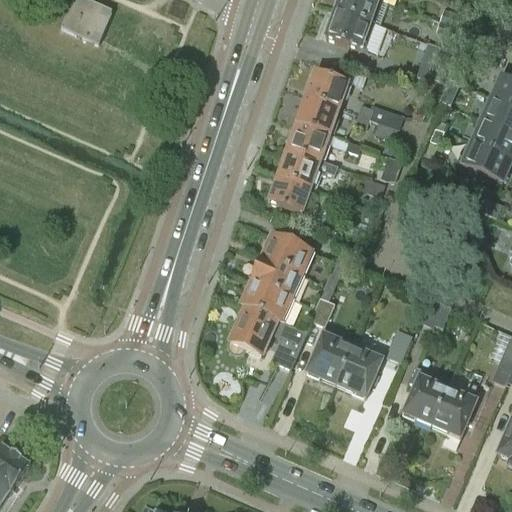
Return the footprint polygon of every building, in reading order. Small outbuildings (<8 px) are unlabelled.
[(89,6),(76,0),(74,0),(61,32),(74,38),(98,49),(112,19),(110,18),(112,15),(90,5),(89,6)] [(386,9),(381,7),(360,0),(338,0),(332,17),(373,31),(378,32),(386,9)] [(440,24),(454,29),(457,18),(444,13),(440,24)] [(364,55),(373,31),(332,17),(323,43),(347,51),(347,49),(364,55)] [(436,37),(450,42),(453,30),(440,25),(436,37)] [(511,28),(497,37),(505,49),(511,44),(511,28)] [(421,67),(442,75),(445,76),(450,56),(445,54),(427,48),(421,67)] [(491,103),(511,112),(511,74),(508,73),(504,82),(501,80),(491,102),(491,103)] [(304,103),(338,115),(348,86),(314,74),(304,103)] [(434,90),(423,89),(422,103),(433,104),(434,90)] [(481,125),(511,138),(511,112),(491,103),(491,102),(487,101),(477,124),(481,126),(481,125)] [(329,142),(329,139),(338,115),(304,103),(295,130),(329,142)] [(399,135),(404,121),(371,109),(370,113),(373,114),(370,124),(378,127),(399,135)] [(361,110),(357,120),(370,124),(373,114),(370,113),(361,110)] [(367,133),(370,124),(357,120),(354,128),(367,133)] [(436,123),(433,130),(443,134),(446,127),(436,123)] [(471,148),(511,165),(511,163),(511,138),(481,125),(481,126),(472,146),(471,148)] [(345,155),(348,146),(329,139),(329,142),(295,130),(285,156),(319,168),(326,149),(345,155)] [(438,148),(444,135),(434,131),(429,144),(438,148)] [(471,148),(472,146),(468,144),(457,168),(501,187),(511,165),(471,148)] [(348,146),(345,155),(357,159),(361,150),(348,146)] [(336,174),(319,168),(285,156),(276,182),(310,194),(315,180),(324,183),(325,180),(333,183),(336,174)] [(395,187),(403,165),(388,160),(379,183),(384,185),(384,186),(395,187)] [(301,219),(310,194),(276,182),(267,207),(301,219)] [(326,208),(339,212),(342,203),(330,198),(326,208)] [(502,210),(483,202),(478,215),(496,223),(502,210)] [(368,213),(381,218),(384,210),(379,205),(371,203),(368,213)] [(260,264),(268,268),(300,282),(311,256),(273,239),(261,264),(260,264)] [(289,305),(300,282),(268,268),(260,264),(251,285),(252,285),(251,288),(289,305)] [(336,267),(330,281),(337,284),(343,270),(336,267)] [(325,293),(332,295),(337,284),(330,281),(325,293)] [(289,305),(251,288),(242,308),(246,310),(245,313),(275,326),(276,323),(281,325),(289,305)] [(325,293),(320,305),(328,308),(329,306),(328,306),(332,295),(325,293)] [(442,309),(429,303),(419,327),(433,333),(435,330),(442,333),(450,313),(442,309)] [(328,308),(320,305),(310,326),(324,332),(334,309),(329,306),(328,308)] [(275,326),(245,313),(230,348),(229,350),(229,351),(230,353),(231,355),(233,357),(235,358),(236,358),(238,358),(240,358),(241,357),(242,356),(243,354),(260,361),(265,349),(277,354),(272,366),(290,374),(306,338),(287,330),(282,342),(271,337),(275,326)] [(401,369),(412,342),(396,335),(385,362),(401,369)] [(306,377),(336,390),(352,351),(323,339),(306,377)] [(511,343),(510,342),(492,383),(505,389),(511,373),(511,343)] [(381,364),(352,351),(336,390),(365,402),(381,364)] [(432,431),(449,393),(433,386),(436,381),(416,372),(409,388),(414,390),(402,418),(432,431)] [(463,399),(449,393),(432,431),(460,443),(477,405),(472,403),(477,391),(468,387),(463,399)] [(511,424),(498,458),(511,463),(509,469),(511,470),(511,424)] [(0,511),(10,498),(11,498),(31,470),(21,463),(22,463),(12,456),(12,457),(2,450),(0,452),(0,511)]
